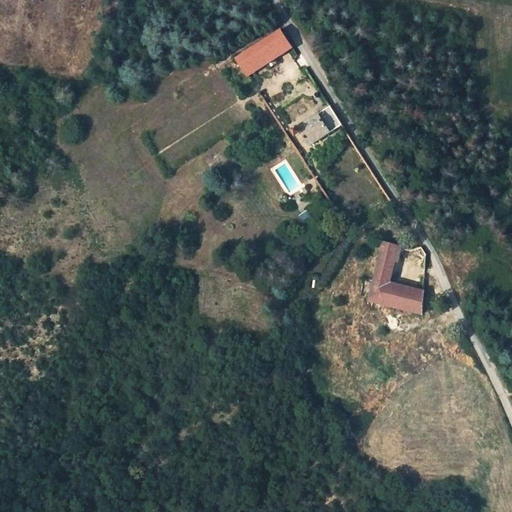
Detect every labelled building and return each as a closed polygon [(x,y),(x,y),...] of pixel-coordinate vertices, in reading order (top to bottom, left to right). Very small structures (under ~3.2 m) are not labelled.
[(238,60),(246,72),(290,44),(282,31),(238,60)] [(311,146),(343,126),(330,106),(298,126),(298,128),(294,131),(297,136),(302,133),(311,146)] [(304,222),(311,217),(308,212),(301,216),(304,222)] [(376,276),(391,280),(398,246),(383,243),(376,276)] [(376,276),(372,295),(423,308),(424,292),(390,284),(391,280),(376,276)] [(423,308),(372,295),(371,300),(423,312),(423,308)]
